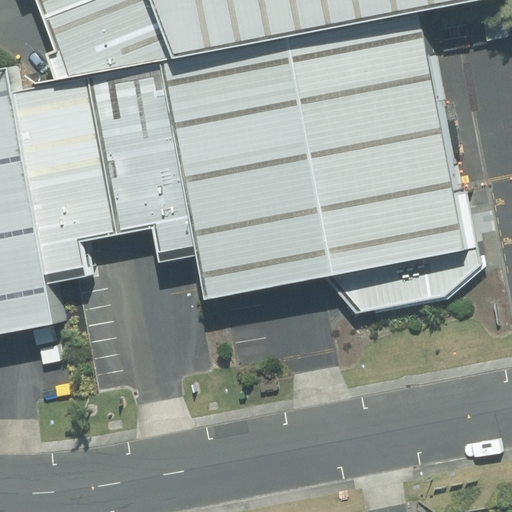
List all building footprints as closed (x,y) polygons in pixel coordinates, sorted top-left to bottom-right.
[(46,0),(65,52),(57,55),(67,81),(96,74),(170,61),(188,57),(166,0),(46,0)] [(166,0),(188,57),(431,12),(481,0),(166,0)] [(207,253),(214,298),(295,284),(329,278),(364,320),(453,298),(486,269),(444,75),(431,12),(188,57),(170,61),(207,253)] [(163,228),(170,260),(207,253),(170,61),(96,74),(124,234),(163,228)] [(0,69),(0,341),(61,329),(53,282),(13,94),(7,68),(0,69)] [(53,282),(95,275),(88,240),(124,234),(96,74),(67,81),(13,94),(53,282)]
